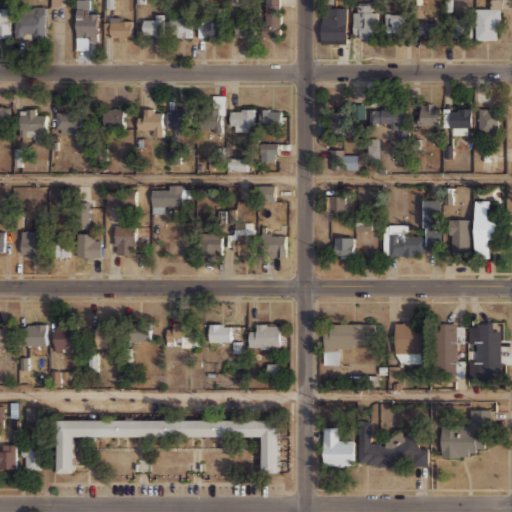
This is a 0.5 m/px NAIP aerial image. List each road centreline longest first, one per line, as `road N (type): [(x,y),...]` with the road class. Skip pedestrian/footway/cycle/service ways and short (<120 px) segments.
road 1 (residential): [(511,72),(0,72)]
road 2 (tertiary): [(304,0),(304,511)]
road 3 (residential): [(511,506),(0,506)]
road 4 (secondary): [(0,287),(511,287)]
